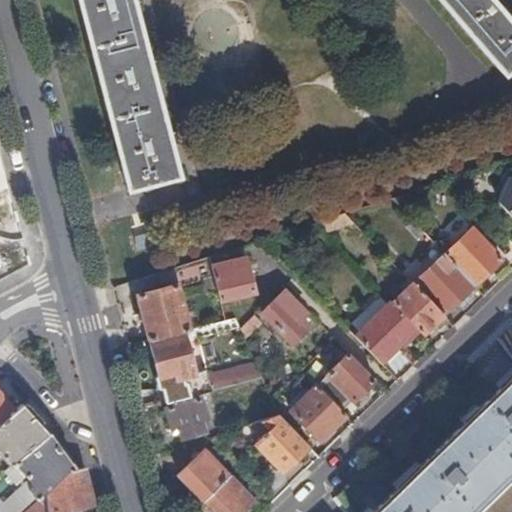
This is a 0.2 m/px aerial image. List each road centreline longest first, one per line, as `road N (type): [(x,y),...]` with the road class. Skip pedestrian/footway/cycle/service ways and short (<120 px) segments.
road 1 (residential): [(289,511),(511,289)]
road 2 (tertiary): [(0,5),(73,281)]
road 3 (tertiary): [(73,281),(110,423)]
road 4 (residential): [(0,341),(57,412),(110,423)]
